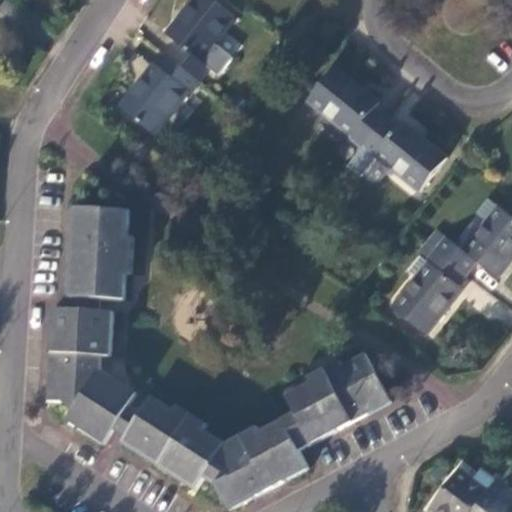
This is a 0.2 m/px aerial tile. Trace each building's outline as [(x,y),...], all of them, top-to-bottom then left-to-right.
[(177,44),(167,56),(198,81),(208,69),(216,75),(230,57),(213,44),(235,19),(211,0),(193,0),(166,36),(177,44)] [(198,81),(167,56),(158,68),(153,64),(119,109),(153,135),(188,90),(189,92),(198,81)] [(362,149),(387,118),(375,109),(378,104),(333,68),(307,100),(352,138),(350,139),(362,149)] [(397,127),(387,118),(362,149),(373,158),(375,156),(419,191),(445,160),(401,123),(397,127)] [(212,171),(194,175),(198,194),(217,190),(212,171)] [(444,237),(435,248),(465,273),(475,261),(495,277),(511,257),(511,217),(499,207),(462,251),(444,237)] [(74,297),(99,298),(123,299),(124,274),(130,274),(133,238),(126,238),(127,211),(76,209),(71,297),(74,297)] [(465,273),(435,248),(425,260),(427,262),(391,308),(424,335),(461,289),(456,284),(465,273)] [(98,311),(99,298),(74,297),(74,310),(53,309),(47,401),(62,402),(72,410),(66,420),(104,445),(114,429),(125,436),(140,412),(130,406),(137,394),(98,371),(99,357),(110,356),(111,312),(98,311)] [(283,421),(299,450),(391,401),(366,355),(342,366),(340,361),(307,378),(311,384),(287,397),(296,414),(283,421)] [(140,412),(125,436),(121,442),(197,488),(204,478),(217,486),(231,509),(309,467),(299,450),(283,421),(261,432),(258,427),(223,444),(203,432),(206,426),(176,407),(173,411),(149,397),(140,412)] [(486,511),(496,501),(486,493),(488,491),(458,469),(430,506),(437,511),(486,511)] [(511,511),(511,503),(507,509),(496,501),(486,511),(511,511)]
